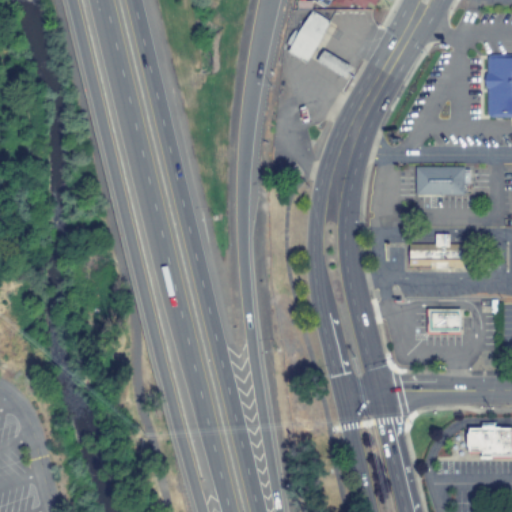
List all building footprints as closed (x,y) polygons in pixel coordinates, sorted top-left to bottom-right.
[(310,0),(310,2),(310,9),(297,9),(297,6),(296,0),(310,0)] [(377,0),(374,5),(368,2),(363,9),(351,2),(348,7),(343,4),(342,6),(332,0),(377,0)] [(326,27),(307,59),(305,62),(286,51),(290,45),(286,43),(293,30),(298,32),(311,10),(330,21),(326,27)] [(350,67),(343,78),(336,74),(316,61),(323,50),(343,63),(350,67)] [(511,117),(493,117),(490,117),(489,116),(488,116),(487,115),(486,114),(486,113),(486,112),(486,88),(484,88),(484,73),(486,73),(486,60),(486,59),(486,58),(486,57),(487,56),(488,55),(490,54),(491,54),(511,54),(511,117)] [(308,120),(302,122),(299,107),(304,106),(308,120)] [(470,169),(470,175),(463,175),(463,195),(415,194),(415,167),(463,167),(463,169),(470,169)] [(448,243),(462,243),(462,267),(452,267),(447,266),(447,270),(434,270),(434,268),(429,268),(429,265),(408,265),(408,243),(434,244),(434,234),(448,234),(448,243)] [(459,334),(425,334),(425,308),(459,309),(459,334)] [(511,433),(511,444),(511,456),(510,456),(510,458),(477,458),(477,453),(465,453),(465,426),(511,426),(511,433)]
